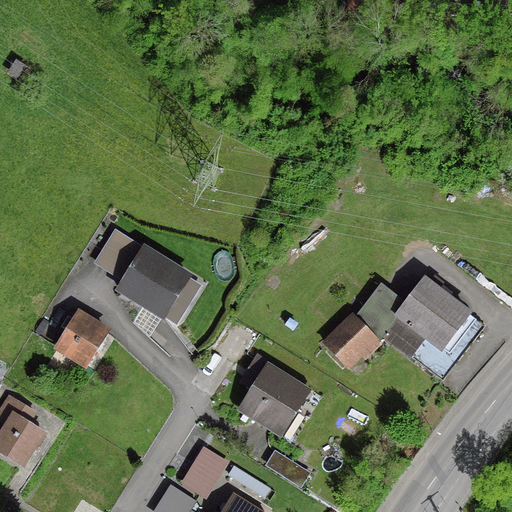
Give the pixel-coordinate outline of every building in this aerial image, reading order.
[(117,290),(161,318),(186,277),(142,250),(117,290)] [(440,382),(482,328),(422,281),(381,336),(440,382)] [(75,315),(55,347),(84,366),(105,334),(75,315)] [(352,318),(323,346),(343,366),(372,338),(352,318)] [(258,381),(239,412),(274,434),(289,409),(294,413),(307,392),(264,366),(256,379),(258,381)] [(0,434),(0,454),(19,466),(40,434),(25,424),(31,414),(8,398),(0,410),(0,423),(5,427),(0,434)] [(201,493),(220,461),(198,448),(190,463),(197,468),(187,485),(201,493)] [(297,468),(289,481),(298,486),(306,474),(297,468)] [(155,511),(191,511),(198,502),(172,486),(155,511)] [(251,511),(231,499),(222,511),(251,511)]
